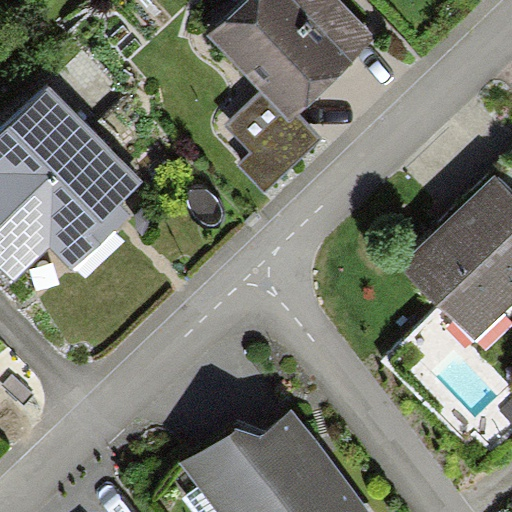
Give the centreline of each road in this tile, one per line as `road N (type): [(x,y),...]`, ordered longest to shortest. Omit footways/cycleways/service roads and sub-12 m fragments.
road 1 (residential): [(511,23),(252,266)]
road 2 (residential): [(252,266),(0,510)]
road 3 (residential): [(439,511),(252,266)]
